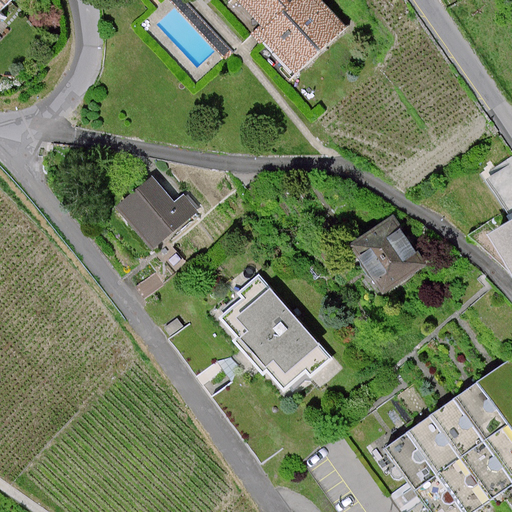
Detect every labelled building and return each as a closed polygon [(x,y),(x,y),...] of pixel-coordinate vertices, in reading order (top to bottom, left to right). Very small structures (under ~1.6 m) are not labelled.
[(0,0),(0,23),(22,0),(0,0)] [(346,26),(320,0),(243,0),(269,26),(259,36),(296,74),(346,26)] [(182,201),(160,176),(126,207),(165,249),(205,212),(190,195),(182,201)] [(393,220),(352,248),(387,299),(428,270),(393,220)] [(511,224),(494,236),(511,265),(511,224)] [(324,348),(271,292),(240,320),(253,334),(244,342),(270,371),(278,364),(291,378),(324,348)] [(486,511),(511,494),(511,363),(390,451),(433,511),(486,511)]
